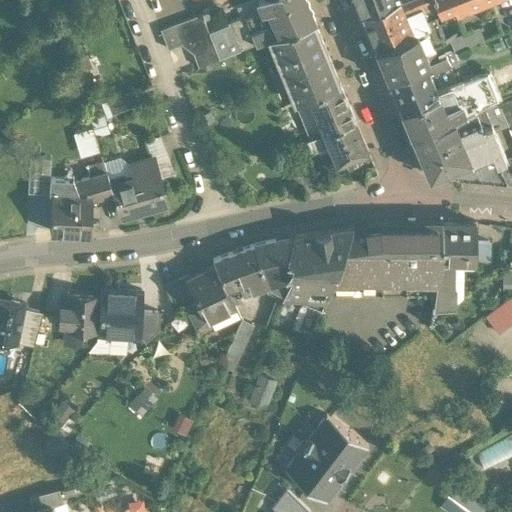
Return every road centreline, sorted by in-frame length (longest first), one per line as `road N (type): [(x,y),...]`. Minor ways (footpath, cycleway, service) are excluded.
road 1 (residential): [(224,230),(125,0)]
road 2 (residential): [(0,267),(224,230)]
road 3 (residential): [(332,0),(409,198)]
road 4 (residential): [(224,230),(409,198)]
